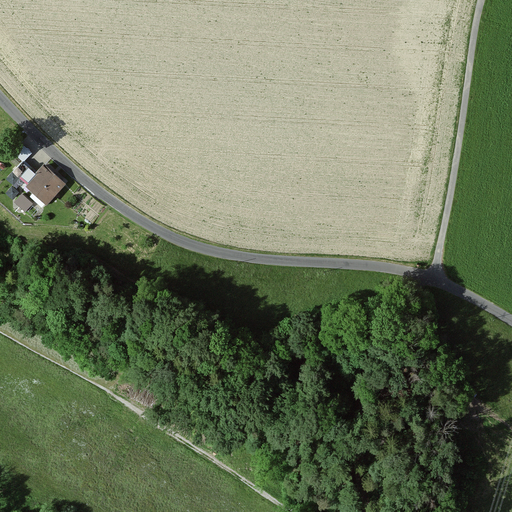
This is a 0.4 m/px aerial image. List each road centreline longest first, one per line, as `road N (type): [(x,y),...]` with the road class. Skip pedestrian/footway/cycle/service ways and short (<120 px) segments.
road 1 (unclassified): [(0,96),(73,170),(161,233),(254,258),(428,276),(511,320)]
road 2 (track): [(481,0),(435,267),(391,329),(360,405),(358,477),(375,511)]
road 3 (track): [(291,511),(129,404),(0,331)]
